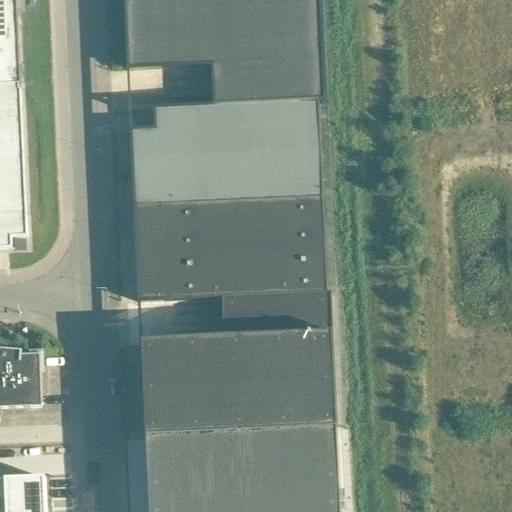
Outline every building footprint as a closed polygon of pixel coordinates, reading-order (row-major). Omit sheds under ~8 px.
[(0,0),(0,238),(0,232),(0,230),(28,230),(21,86),(17,0),(0,0)] [(127,0),(130,71),(215,68),(217,109),(157,112),(158,132),(133,133),(141,304),(224,301),(225,341),(144,345),(146,388),(143,388),(143,393),(146,393),(151,511),(342,511),(332,295),(329,295),(328,295),(320,103),(322,103),(322,105),(328,105),(328,98),(326,98),(321,0),(127,0)] [(0,409),(43,408),(41,356),(23,357),(23,352),(0,350),(0,409)] [(0,443),(0,456),(22,457),(21,443),(0,443)] [(46,511),(46,479),(0,480),(0,511),(46,511)]
